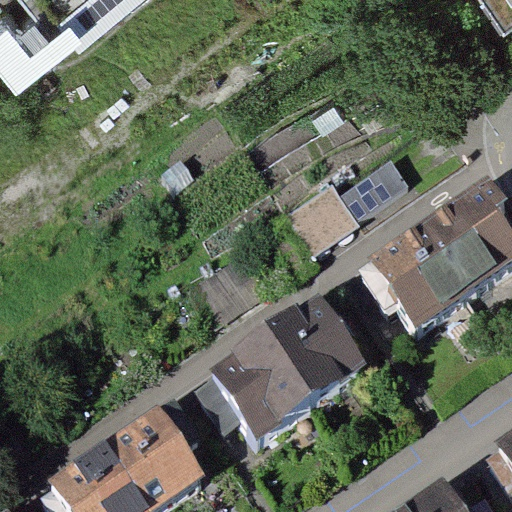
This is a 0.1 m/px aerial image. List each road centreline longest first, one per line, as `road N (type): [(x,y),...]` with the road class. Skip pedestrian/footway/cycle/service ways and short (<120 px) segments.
road 1 (residential): [(0,507),(511,158)]
road 2 (residential): [(365,511),(511,412)]
